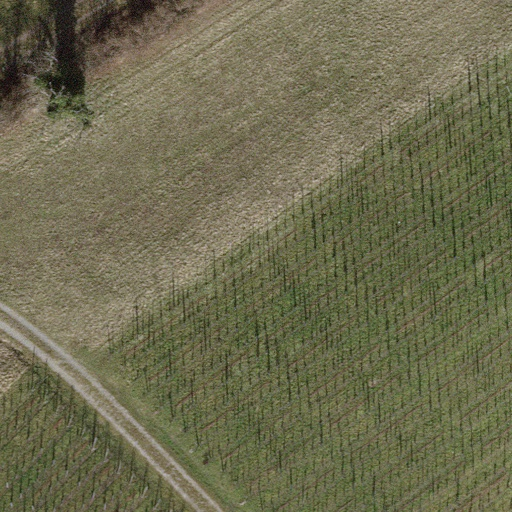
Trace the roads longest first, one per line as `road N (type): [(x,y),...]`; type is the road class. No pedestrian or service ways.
road 1 (track): [(0,316),(137,433),(211,511)]
road 2 (track): [(0,68),(105,0)]
